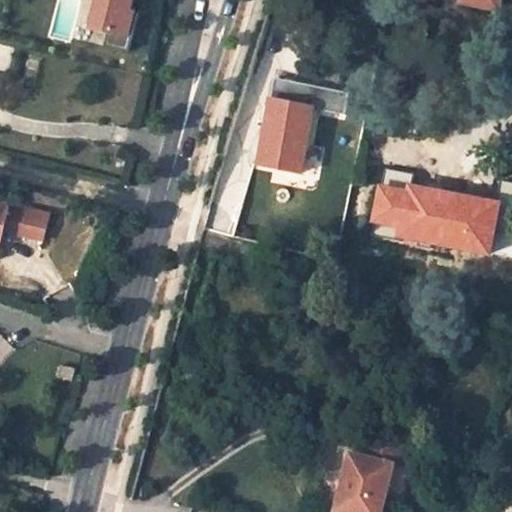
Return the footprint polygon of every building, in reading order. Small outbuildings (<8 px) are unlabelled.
[(104,0),(104,4),(99,2),(93,27),(110,31),(106,45),(129,51),(139,12),(131,11),(133,0),(104,0)] [(463,0),(463,2),(499,10),(500,0),(463,0)] [(349,96),(275,81),(257,171),(299,179),(313,112),(345,118),(349,96)] [(46,240),(52,213),(13,204),(13,205),(0,201),(0,245),(3,246),(6,231),(46,240)] [(60,366),(57,379),(72,383),(75,370),(60,366)] [(197,370),(183,367),(178,383),(193,387),(197,370)] [(363,456),(353,453),(338,511),(340,511),(383,511),(396,464),(402,439),(369,431),(363,456)] [(406,467),(412,442),(402,439),(396,464),(406,467)] [(220,460),(188,450),(178,481),(210,491),(220,460)]
